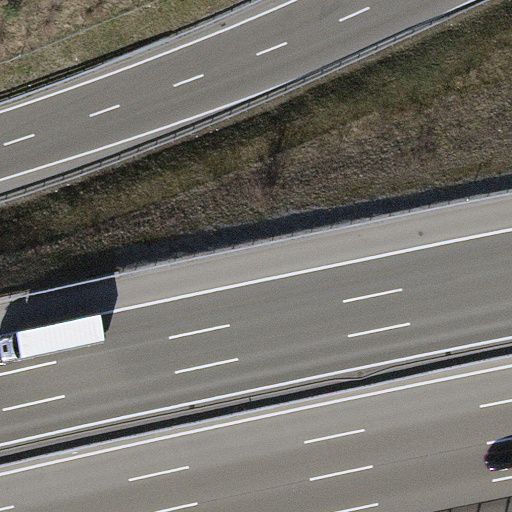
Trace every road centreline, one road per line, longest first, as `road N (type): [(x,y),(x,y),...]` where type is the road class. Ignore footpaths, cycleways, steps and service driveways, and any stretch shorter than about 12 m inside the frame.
road 1 (motorway): [(511,284),(0,391)]
road 2 (motorway): [(387,0),(0,146)]
road 3 (motorway): [(163,511),(511,439)]
